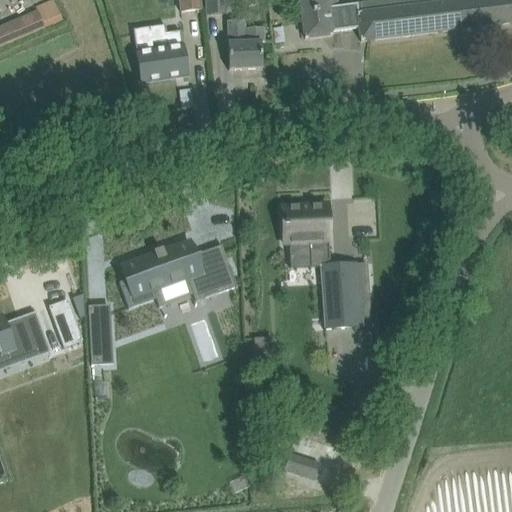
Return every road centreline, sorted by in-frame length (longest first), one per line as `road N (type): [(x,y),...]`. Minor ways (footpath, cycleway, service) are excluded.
road 1 (unclassified): [(0,209),(169,145),(305,121)]
road 2 (unclassified): [(381,511),(457,276),(486,215)]
road 3 (unclassified): [(435,123),(305,121)]
